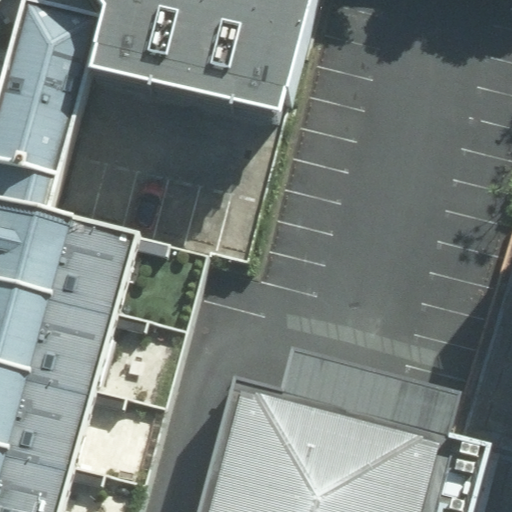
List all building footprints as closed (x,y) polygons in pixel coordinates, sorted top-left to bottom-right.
[(96,0),(114,26),(98,84),(286,135),(322,0),(96,0)] [(0,32),(0,200),(38,211),(89,18),(10,1),(0,32)] [(138,241),(0,202),(0,282),(118,315),(138,241)] [(117,317),(0,284),(0,369),(95,395),(117,317)] [(92,398),(0,372),(0,453),(71,473),(92,398)] [(469,511),(483,456),(224,390),(194,511),(469,511)] [(59,511),(70,474),(0,455),(0,511),(59,511)]
